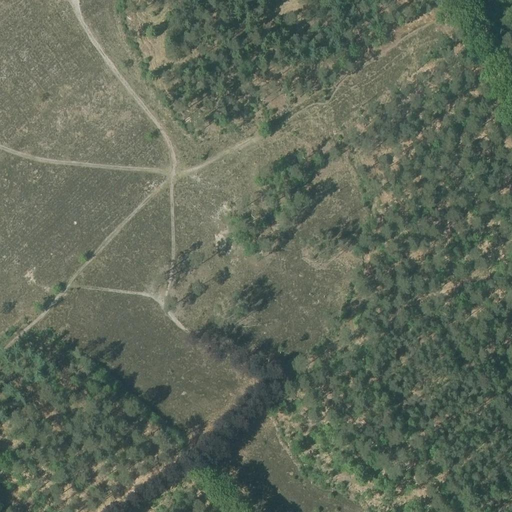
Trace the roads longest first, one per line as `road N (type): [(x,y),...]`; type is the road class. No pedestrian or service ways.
road 1 (track): [(386,511),(268,393),(190,467),(127,511)]
road 2 (track): [(169,175),(171,274),(161,298),(178,326),(226,346),(268,393)]
road 3 (track): [(0,358),(169,175)]
road 4 (track): [(71,0),(91,41),(167,138),(169,175)]
road 5 (track): [(0,147),(52,163),(169,175)]
